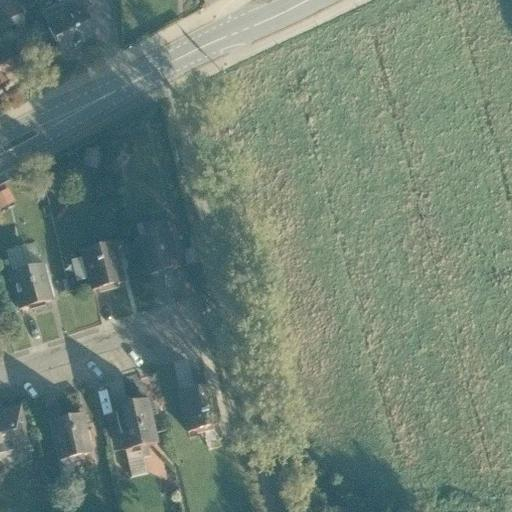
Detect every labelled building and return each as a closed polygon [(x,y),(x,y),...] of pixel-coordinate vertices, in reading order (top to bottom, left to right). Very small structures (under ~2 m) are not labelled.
[(56,54),(91,36),(78,11),(72,0),(65,0),(35,16),(56,54)] [(72,0),(78,11),(89,5),(86,0),(72,0)] [(0,85),(13,79),(0,53),(0,85)] [(172,231),(140,240),(149,276),(182,268),(172,231)] [(123,283),(114,246),(82,254),(91,291),(123,283)] [(51,300),(42,268),(10,276),(19,309),(51,300)] [(220,425),(212,388),(179,395),(187,432),(220,425)] [(157,445),(148,403),(115,410),(123,452),(157,445)] [(20,407),(0,412),(0,461),(32,452),(20,407)] [(91,454),(83,418),(50,425),(58,462),(91,454)]
